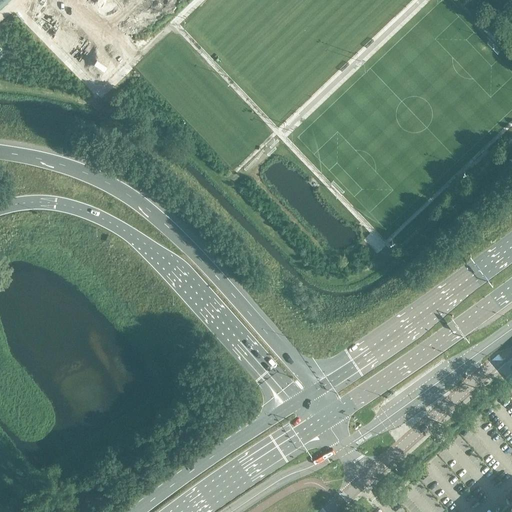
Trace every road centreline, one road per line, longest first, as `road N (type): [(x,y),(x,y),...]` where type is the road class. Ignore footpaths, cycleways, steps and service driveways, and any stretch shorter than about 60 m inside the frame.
road 1 (motorway): [(313,386),(137,201),(82,172),(0,152)]
road 2 (motorway): [(0,208),(50,203),(127,232),(184,280),(293,404)]
road 3 (primary): [(511,246),(313,386)]
road 4 (primary): [(333,416),(511,289)]
road 5 (primary): [(293,404),(136,511)]
road 6 (primary): [(190,511),(311,430)]
road 7 (unclassified): [(364,480),(471,385)]
